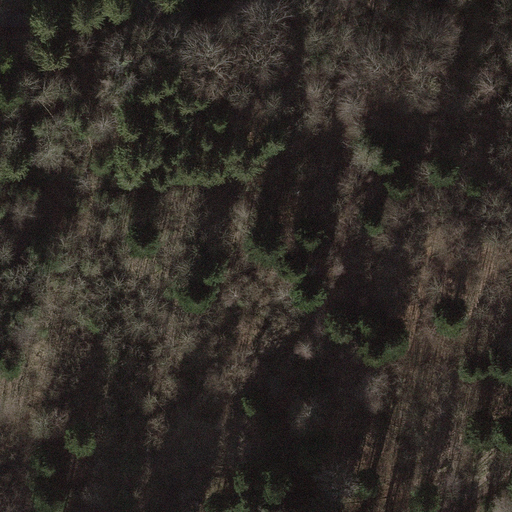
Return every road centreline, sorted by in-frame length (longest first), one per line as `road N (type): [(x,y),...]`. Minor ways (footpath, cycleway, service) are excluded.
road 1 (track): [(0,175),(101,183),(243,166),(380,104)]
road 2 (track): [(0,23),(193,0)]
